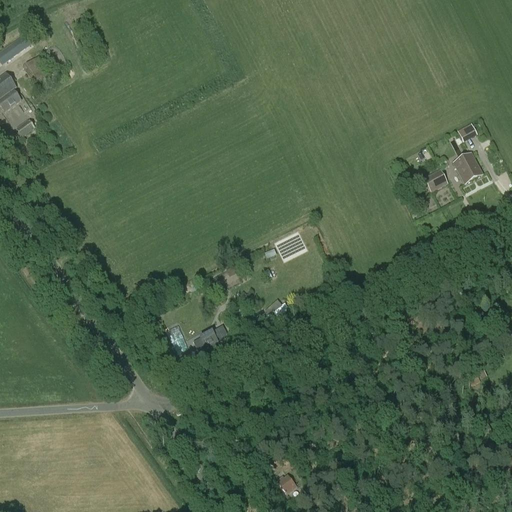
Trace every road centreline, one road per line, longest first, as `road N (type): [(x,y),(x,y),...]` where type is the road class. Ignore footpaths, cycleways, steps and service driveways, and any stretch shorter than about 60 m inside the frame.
road 1 (unclassified): [(157,412),(511,235)]
road 2 (unclassified): [(152,405),(0,191)]
road 3 (unclassified): [(0,413),(152,405)]
road 4 (unclassified): [(225,511),(157,412)]
